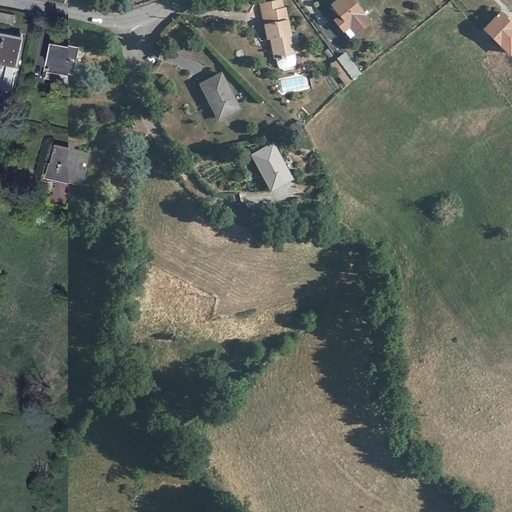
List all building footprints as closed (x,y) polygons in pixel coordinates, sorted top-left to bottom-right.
[(264,25),(267,39),(271,39),(276,58),(295,55),(295,53),(292,43),(285,8),(283,8),(281,0),(278,0),(260,4),(262,13),(266,12),(268,24),(264,25)] [(370,21),(352,0),(337,0),(332,5),(340,16),(335,20),(344,32),(345,31),(350,28),(355,33),(370,21)] [(488,23),(483,28),(511,54),(511,52),(511,24),(499,12),(488,23)] [(350,28),(345,31),(350,37),(355,33),(350,28)] [(0,32),(0,58),(15,62),(20,37),(0,32)] [(53,42),(48,68),(60,70),(61,66),(72,69),(76,47),(53,42)] [(351,78),(352,79),(359,74),(344,54),(337,59),(351,78)] [(295,55),(276,58),(278,67),(281,69),(292,67),(295,64),(296,59),(295,55)] [(345,83),(351,78),(337,59),(330,64),(334,68),(335,70),(338,75),(345,83)] [(60,70),(48,68),(47,77),(70,82),(71,73),(60,70)] [(220,73),(199,83),(209,101),(214,98),(224,117),(239,109),(220,73)] [(229,85),(241,108),(246,105),(235,82),(229,85)] [(214,98),(209,101),(219,120),(224,117),(214,98)] [(292,178),(273,143),(252,154),(261,171),(266,169),(276,187),(292,178)] [(83,180),(89,154),(71,150),(70,153),(63,151),(64,147),(55,145),(50,167),(48,175),(56,177),(73,180),(73,177),(83,180)] [(50,167),(43,165),(41,177),(55,181),(56,177),(48,175),(50,167)] [(261,171),(272,189),(276,187),(266,169),(261,171)] [(209,183),(224,177),(221,170),(206,175),(209,183)] [(55,194),(67,193),(67,183),(55,184),(55,194)]
